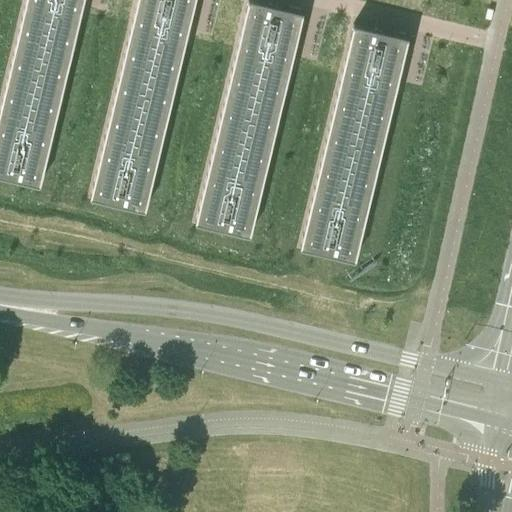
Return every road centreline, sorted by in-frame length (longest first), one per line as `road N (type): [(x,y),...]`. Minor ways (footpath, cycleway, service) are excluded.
road 1 (secondary): [(0,304),(492,421)]
road 2 (secondary): [(498,379),(216,317),(0,300)]
